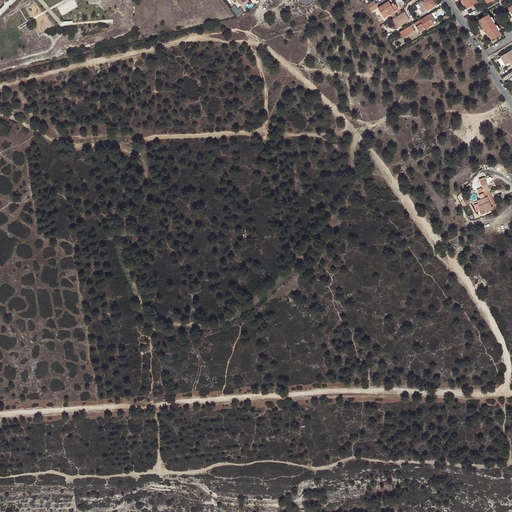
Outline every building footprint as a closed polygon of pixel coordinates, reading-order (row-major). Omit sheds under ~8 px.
[(392,6),(391,4),(388,1),(389,0),(382,0),(376,4),(384,17),(397,9),(395,4),(394,5),(392,6)] [(423,0),(418,3),(420,8),(418,9),(421,13),(426,10),(436,5),(432,0),(423,0)] [(375,4),(373,2),(368,5),(372,12),(376,9),(374,5),(375,4)] [(405,12),(393,19),(397,27),(410,20),(405,12)] [(500,33),(488,14),(479,20),(486,31),(491,39),(500,33)] [(418,21),(418,20),(413,23),(419,32),(428,26),(428,25),(433,22),(428,15),(418,21)] [(505,65),(509,63),(510,62),(511,64),(511,49),(500,57),(505,65)] [(484,193),(489,191),(483,178),(479,179),(484,193)] [(492,206),(495,205),(492,199),(489,191),(484,193),(488,202),(478,205),(481,213),(492,206)]
